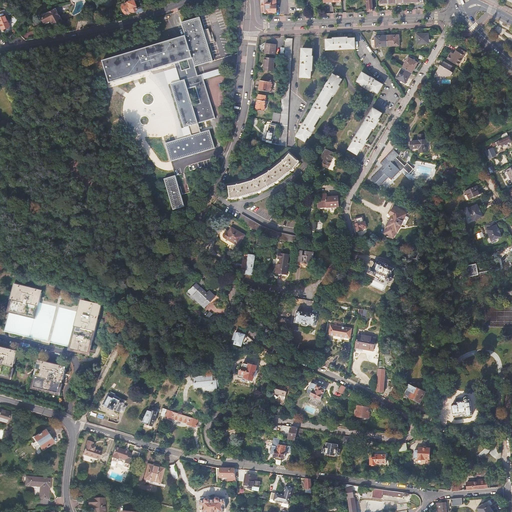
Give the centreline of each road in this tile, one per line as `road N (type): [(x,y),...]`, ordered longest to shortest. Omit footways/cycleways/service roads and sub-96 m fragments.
road 1 (residential): [(403,109),(349,200),(351,261),(302,283),(240,283),(236,298),(253,336),(381,400),(409,417),(413,432),(328,431),(220,412),(207,426),(210,444),(237,465)]
road 2 (residential): [(237,465),(437,493)]
road 3 (residential): [(253,26),(448,15)]
road 4 (residential): [(0,50),(121,26),(187,0)]
road 5 (residential): [(216,190),(242,120),(253,26)]
